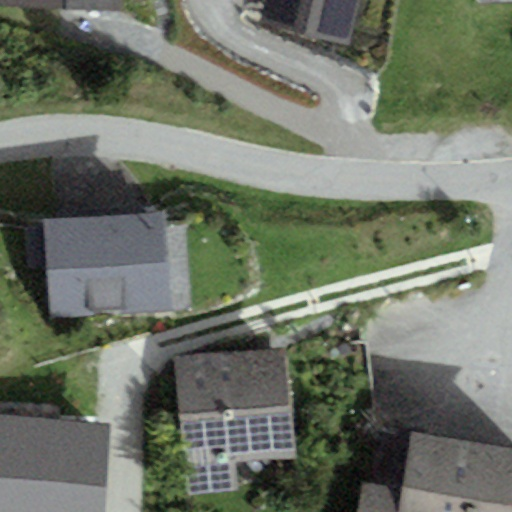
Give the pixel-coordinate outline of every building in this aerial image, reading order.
[(357,0),(267,0),(262,22),(348,41),(357,0)] [(173,221),(65,226),(70,311),(177,306),(173,221)] [(294,355),(194,365),(204,458),(303,448),(294,355)] [(112,511),(118,429),(4,422),(0,490),(0,511),(112,511)] [(511,511),(511,450),(412,434),(403,491),(362,484),(356,511),(511,511)]
